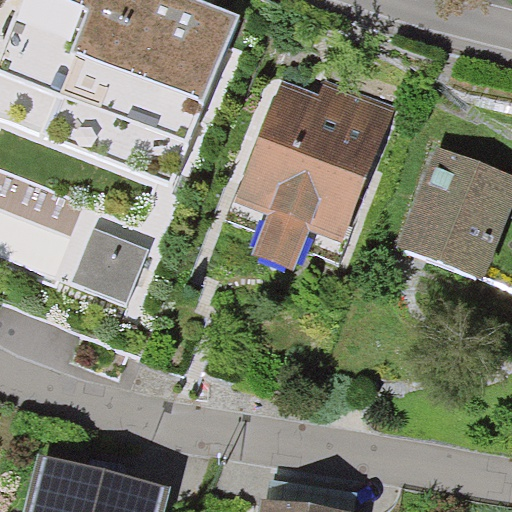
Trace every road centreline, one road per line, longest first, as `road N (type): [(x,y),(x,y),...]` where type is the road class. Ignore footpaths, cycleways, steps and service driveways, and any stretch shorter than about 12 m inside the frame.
road 1 (residential): [(511,482),(202,432),(0,375)]
road 2 (residential): [(392,0),(511,27)]
